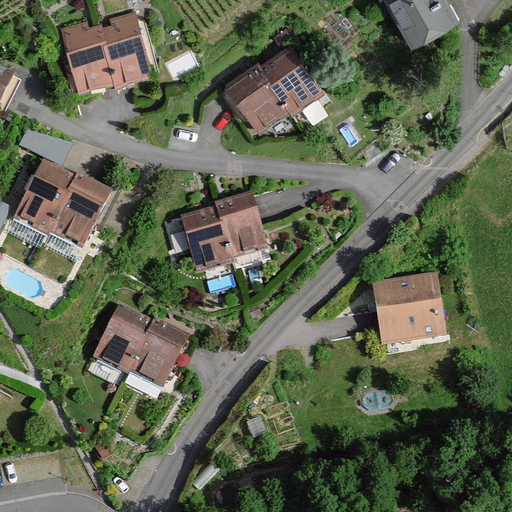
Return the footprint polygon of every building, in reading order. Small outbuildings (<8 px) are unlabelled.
[(449,0),(379,0),(411,55),(464,25),(449,0)] [(62,34),(81,100),(153,79),(134,13),(62,34)] [(256,63),(223,87),(259,135),(287,115),(292,122),(325,97),(289,48),(261,68),(256,63)] [(0,112),(16,84),(0,75),(0,112)] [(30,127),(22,145),(64,164),(72,145),(30,127)] [(44,163),(13,221),(49,241),(53,234),(85,251),(115,195),(78,174),(75,180),(44,163)] [(218,210),(180,224),(199,279),(237,266),(239,270),(272,259),(250,196),(217,207),(218,210)] [(436,278),(371,289),(382,351),(446,341),(436,278)] [(132,378),(133,375),(156,325),(120,309),(96,362),(132,378)] [(156,325),(133,375),(167,390),(192,337),(158,321),(156,325)]
